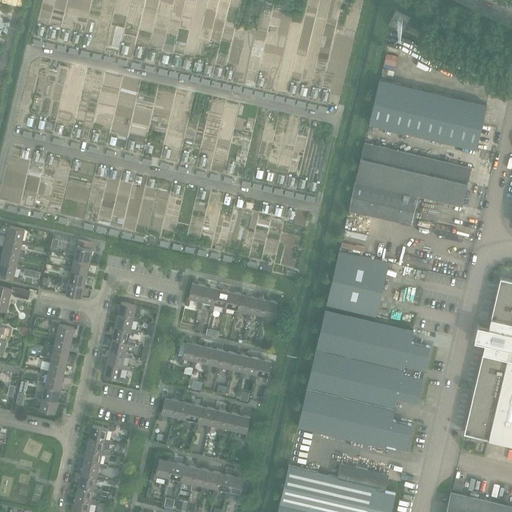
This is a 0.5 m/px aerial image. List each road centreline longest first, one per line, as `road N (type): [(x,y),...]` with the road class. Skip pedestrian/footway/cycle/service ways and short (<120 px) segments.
road 1 (track): [(27,51),(338,122)]
road 2 (track): [(6,140),(317,209)]
road 3 (track): [(301,277),(367,0)]
road 4 (unclassified): [(421,511),(484,241)]
road 5 (residential): [(82,398),(111,272),(183,288)]
road 6 (track): [(0,167),(39,0)]
road 7 (unclassified): [(484,241),(511,124)]
